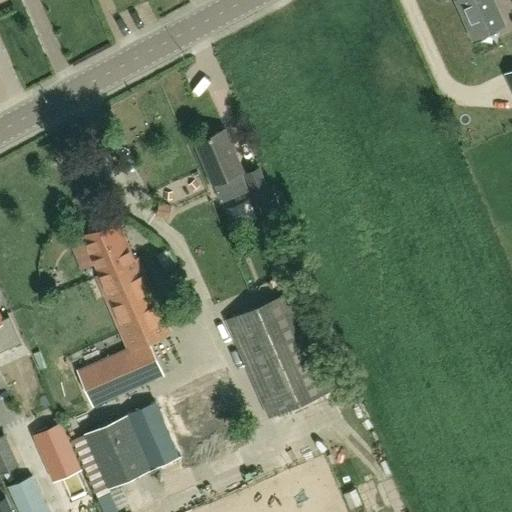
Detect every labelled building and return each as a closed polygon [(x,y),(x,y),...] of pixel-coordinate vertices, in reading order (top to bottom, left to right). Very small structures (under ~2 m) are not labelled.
[(469,0),(477,17),(466,21),(474,38),(502,26),(490,0),(469,0)] [(249,190),(241,172),(243,171),(225,129),(196,141),(214,184),(213,184),(220,202),(249,190)] [(258,201),(271,195),(259,168),(246,173),(258,201)] [(118,219),(83,234),(100,274),(96,276),(127,348),(77,370),(93,405),(163,375),(149,340),(170,331),(138,258),(135,259),(118,219)] [(171,272),(174,279),(181,276),(177,269),(171,272)] [(227,320),(270,417),(332,390),(289,292),(227,320)] [(0,319),(0,351),(21,342),(9,316),(0,320),(0,319)] [(28,343),(2,352),(7,367),(33,358),(28,343)] [(108,488),(153,468),(239,430),(234,419),(246,414),(227,370),(158,400),(161,406),(131,419),(129,413),(83,433),(108,488)] [(39,429),(68,418),(63,405),(34,416),(39,429)] [(0,437),(0,469),(1,472),(18,464),(17,462),(5,436),(0,437)] [(49,511),(31,472),(8,485),(20,511),(49,511)] [(201,477),(174,486),(180,504),(207,494),(201,477)] [(120,491),(124,503),(138,498),(135,486),(120,491)] [(357,506),(370,503),(366,486),(353,489),(357,506)] [(0,497),(0,511),(13,511),(6,495),(0,497)]
